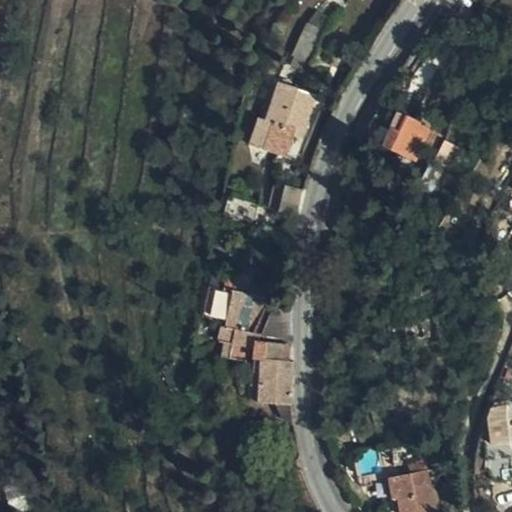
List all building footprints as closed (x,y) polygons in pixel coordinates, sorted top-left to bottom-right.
[(296,114),(307,118),(316,90),(278,75),(256,136),(284,147),(290,130),(292,130),(296,114)] [(407,119),(416,101),(406,96),(396,113),(407,119)] [(443,116),(416,101),(407,119),(396,113),(385,134),(422,154),(443,116)] [(302,133),(307,118),(296,114),(292,130),(302,133)] [(426,182),(444,193),(473,142),(454,132),(426,182)] [(212,349),(236,356),(254,330),(246,330),(253,288),(198,279),(192,309),(213,312),(210,332),(215,333),(212,349)] [(288,356),(288,341),(260,340),(259,355),(288,356)] [(287,398),(288,361),(250,360),(247,398),(287,398)] [(493,442),(511,437),(511,423),(508,401),(486,405),(493,442)] [(396,501),(398,511),(435,511),(431,475),(384,482),(388,503),(396,501)]
